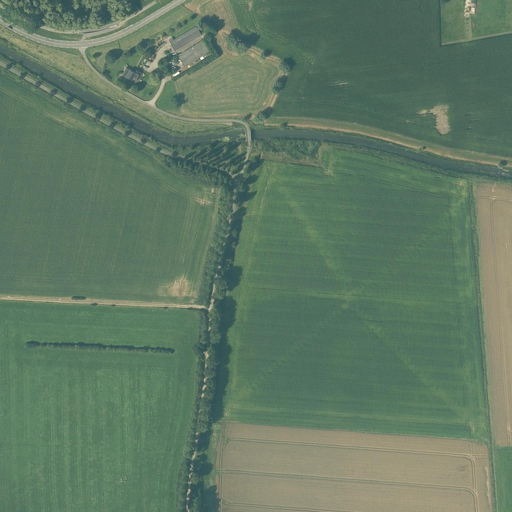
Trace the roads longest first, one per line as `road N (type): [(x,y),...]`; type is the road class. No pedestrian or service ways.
road 1 (unclassified): [(236,186),(210,305),(186,511)]
road 2 (secondary): [(0,20),(40,40),(81,45),(178,0)]
